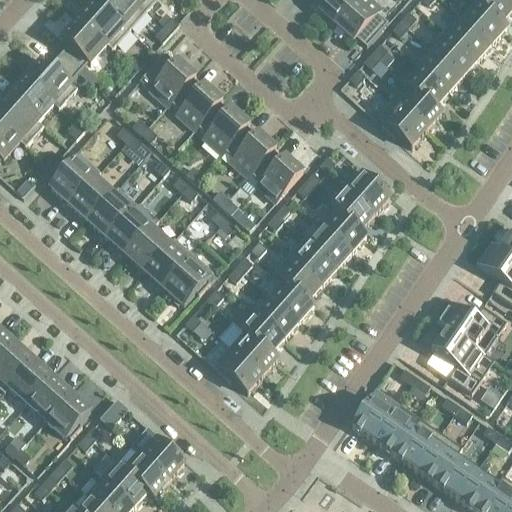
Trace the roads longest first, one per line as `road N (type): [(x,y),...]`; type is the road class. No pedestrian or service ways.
road 1 (residential): [(0,214),(295,476)]
road 2 (residential): [(270,506),(0,266)]
road 3 (residential): [(309,458),(462,227)]
road 4 (residential): [(462,227),(314,106)]
road 5 (residential): [(213,0),(192,27),(296,123)]
road 6 (residential): [(314,106),(333,76),(252,0)]
